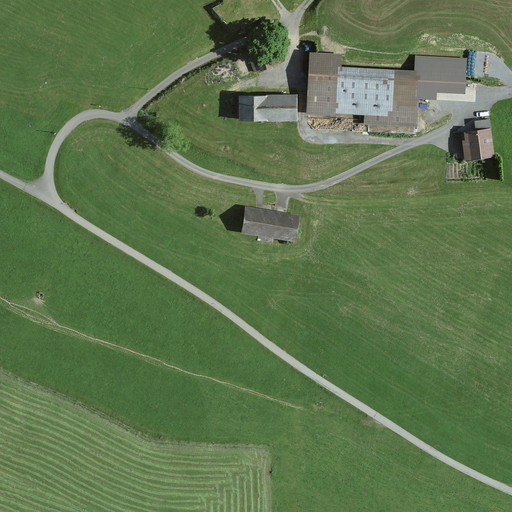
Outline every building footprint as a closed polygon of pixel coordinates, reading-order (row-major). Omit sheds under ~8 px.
[(275,46),(248,53),(253,73),(281,65),(275,46)] [(418,98),(420,69),(343,65),(343,53),(310,51),(308,112),(365,114),(364,123),(417,125),(418,98)] [(420,57),(420,69),(418,98),(437,99),(437,91),(466,92),(467,59),(420,57)] [(297,94),(238,95),(239,120),(297,119),(297,94)] [(490,118),(475,120),(476,129),(491,127),(490,118)] [(476,129),(464,131),(465,139),(462,139),(465,159),(495,155),(491,127),(476,129)] [(303,218),(250,207),(245,232),(260,235),(259,241),(273,243),(274,237),(299,242),(303,218)]
